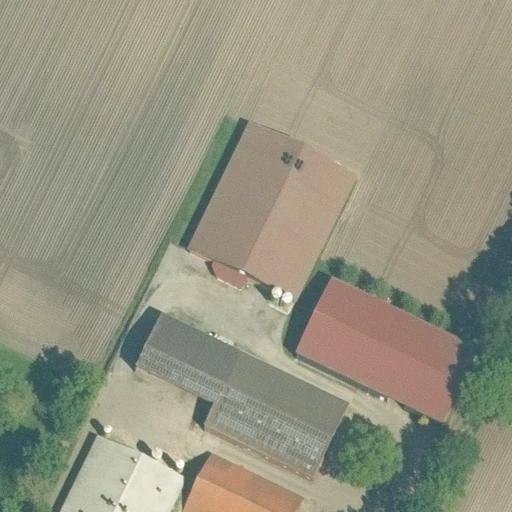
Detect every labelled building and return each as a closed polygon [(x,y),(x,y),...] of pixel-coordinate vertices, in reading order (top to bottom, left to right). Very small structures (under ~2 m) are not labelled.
[(355,182),(245,130),(186,257),(296,308),(355,182)] [(464,357),(325,288),(290,357),(429,426),(464,357)] [(231,361),(153,322),(127,375),(205,414),(231,361)] [(198,427),(311,483),(344,416),(231,361),(205,414),(198,427)] [(165,511),(178,486),(92,444),(58,511),(165,511)] [(297,511),(302,504),(209,461),(184,511),(297,511)]
